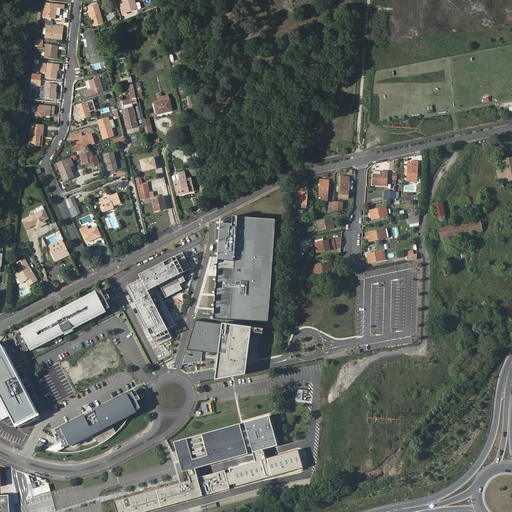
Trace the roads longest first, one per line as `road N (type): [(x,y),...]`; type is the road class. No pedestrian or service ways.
road 1 (unclassified): [(91,279),(284,178),(362,159)]
road 2 (residential): [(91,279),(44,162),(64,128),(77,0)]
road 3 (motorway): [(511,357),(490,443),(468,477),(438,497),(384,511)]
road 4 (unclassified): [(0,453),(34,468),(83,472),(157,438),(179,414)]
road 5 (unclassified): [(160,411),(154,430),(80,466),(30,460),(0,445)]
road 6 (track): [(369,0),(362,159)]
road 7 (unclassified): [(362,159),(511,128)]
